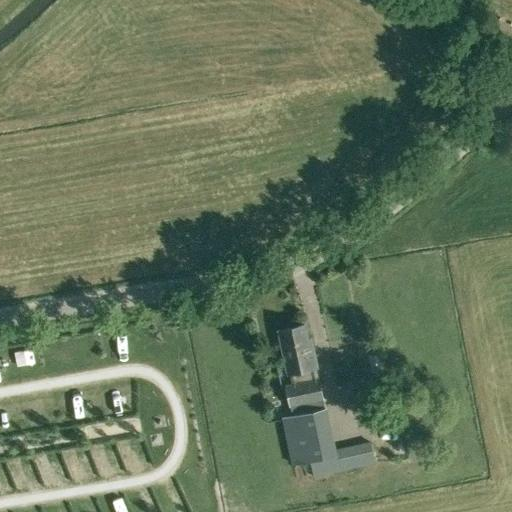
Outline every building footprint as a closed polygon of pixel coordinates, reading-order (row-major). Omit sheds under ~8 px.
[(288,363),(292,385),(319,380),(314,356),(315,356),(311,338),(307,339),(304,325),(280,330),(287,363),(288,363)] [(331,350),(332,365),(357,363),(356,349),(331,350)] [(287,386),(294,417),(326,410),(319,380),(292,385),(287,386)] [(370,385),(377,414),(389,411),(382,382),(370,385)] [(313,476),(323,474),(325,483),(336,480),(337,483),(373,475),(371,465),(375,464),(370,442),(366,443),(334,449),(326,410),(294,417),(284,419),(293,464),(310,460),(313,476)]
